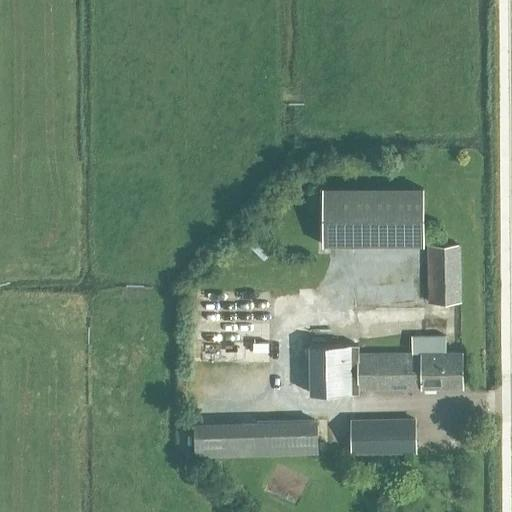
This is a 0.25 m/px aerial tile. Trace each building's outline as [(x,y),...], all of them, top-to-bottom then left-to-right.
[(322,245),(424,245),(424,187),(322,187),(322,245)] [(429,302),(461,302),(460,246),(429,246),(429,302)] [(358,345),(311,345),(311,394),(359,393),(359,389),(462,388),(462,352),(446,353),(446,336),(413,337),(413,353),(358,354),(358,345)] [(414,419),(351,420),(352,454),(415,453),(414,419)] [(318,421),(196,423),(196,456),(319,454),(318,421)]
